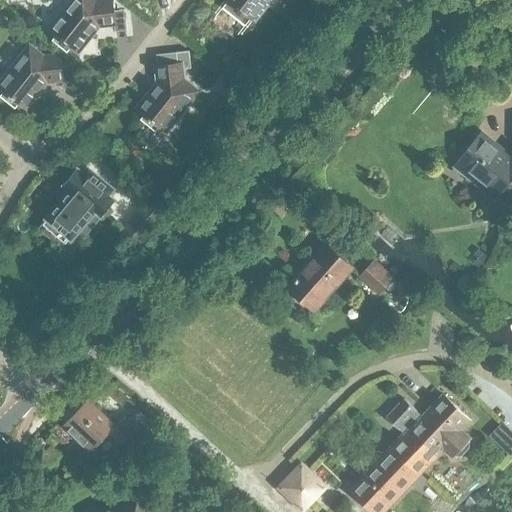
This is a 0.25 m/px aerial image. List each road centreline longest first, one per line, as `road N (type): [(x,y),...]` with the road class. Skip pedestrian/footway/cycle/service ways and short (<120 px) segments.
road 1 (tertiary): [(36,396),(401,0)]
road 2 (residential): [(26,163),(79,120),(182,0)]
